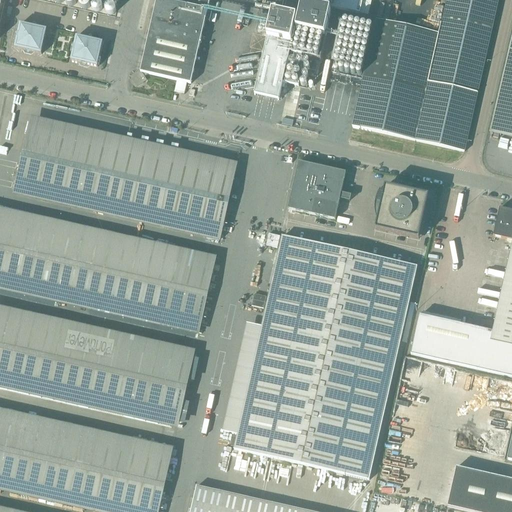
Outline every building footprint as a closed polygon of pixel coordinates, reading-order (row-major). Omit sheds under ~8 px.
[(61,7),(63,8),(66,8),(68,8),(69,6),(70,5),(71,3),(71,1),(70,0),(59,0),(59,1),(59,3),(60,5),(61,7)] [(75,10),(77,11),(80,11),(82,11),(83,9),(84,8),(85,6),(85,4),(83,1),(81,0),(76,0),(75,1),(73,4),(73,6),(74,8),(75,10)] [(133,82),(136,85),(139,86),(142,84),(144,81),(144,78),(148,75),(191,84),(191,83),(199,49),(207,12),(207,10),(183,5),(184,0),(156,0),(149,35),(140,74),(136,74),(134,76),(132,79),(133,82)] [(143,0),(136,30),(143,32),(150,0),(143,0)] [(359,14),(362,0),(331,0),(330,8),(359,14)] [(447,0),(442,23),(441,22),(439,33),(377,19),(352,126),(465,151),(478,94),(498,0),(447,0)] [(89,12),(91,13),(93,13),(95,13),(97,12),(98,10),(99,8),(98,6),(97,4),(95,2),(93,2),(90,2),(88,4),(87,6),(87,8),(87,10),(89,12)] [(102,15),(105,16),(107,17),(109,16),(110,15),(112,13),(112,11),(112,9),(111,7),(109,5),(106,5),(104,5),(102,7),(101,9),(100,11),(101,14),(102,15)] [(305,59),(289,55),(297,20),(285,17),(287,9),(274,6),(254,95),(279,101),(283,84),(298,87),(305,59)] [(258,30),(265,32),(267,24),(260,23),(259,26),(258,30)] [(20,24),(18,34),(16,36),(17,39),(15,49),(22,51),(25,49),(32,50),(34,53),(41,55),(47,30),(20,24)] [(511,25),(487,132),(511,138),(511,25)] [(76,37),(74,47),(72,49),(73,51),(71,62),(78,63),(81,61),(88,63),(90,66),(97,67),(103,43),(76,37)] [(302,90),(296,114),(329,122),(335,98),(302,90)] [(30,118),(17,179),(13,195),(109,218),(220,242),(238,164),(123,139),(30,118)] [(503,151),(505,141),(489,137),(484,162),(488,169),(511,173),(511,157),(506,156),(503,151)] [(288,210),(335,220),(345,173),(299,163),(288,210)] [(385,187),(375,231),(419,241),(428,197),(385,187)] [(0,209),(0,291),(75,308),(199,336),(217,258),(94,230),(0,209)] [(511,214),(508,213),(509,211),(499,209),(493,237),(511,241),(511,245),(492,332),(419,316),(410,355),(511,377),(511,214)] [(268,245),(279,246),(280,235),(269,234),(268,245)] [(234,450),(369,481),(417,268),(282,237),(262,327),(237,437),(234,450)] [(254,295),(251,308),(265,311),(268,299),(254,295)] [(195,352),(0,307),(0,389),(178,429),(195,352)] [(262,327),(246,324),(221,433),(237,437),(262,327)] [(0,410),(0,491),(17,496),(88,511),(159,511),(170,466),(170,465),(173,449),(36,418),(0,410)] [(447,508),(467,511),(511,511),(511,480),(456,468),(447,508)] [(305,511),(195,487),(189,511),(305,511)]
